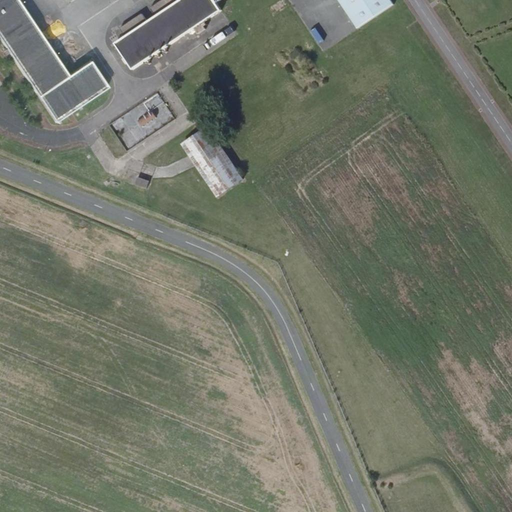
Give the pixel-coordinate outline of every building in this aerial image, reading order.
[(0,0),(0,39),(55,122),(107,87),(89,60),(66,75),(16,0),(0,0)] [(175,0),(110,42),(129,72),(223,11),(219,4),(224,0),(175,0)] [(390,0),(337,0),(356,28),(393,4),(390,0)] [(207,126),(180,144),(216,197),(242,179),(207,126)] [(149,181),(136,177),(134,184),(146,188),(149,181)]
